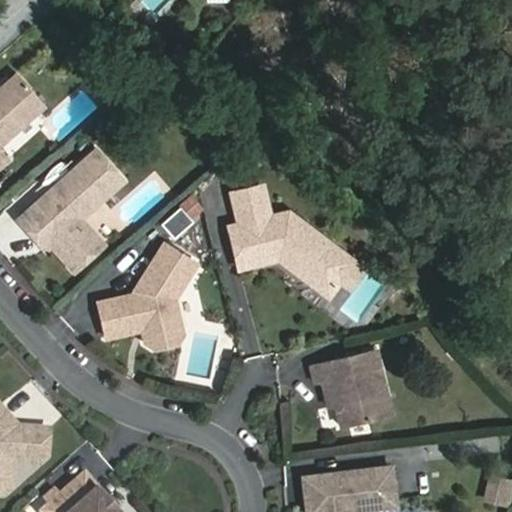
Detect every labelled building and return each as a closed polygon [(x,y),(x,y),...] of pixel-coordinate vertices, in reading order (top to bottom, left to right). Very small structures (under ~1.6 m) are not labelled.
[(90,51),(84,56),(92,65),(98,60),(90,51)] [(16,73),(0,87),(0,165),(9,158),(0,148),(0,144),(45,105),(16,73)] [(119,82),(110,89),(115,95),(124,88),(119,82)] [(135,92),(115,110),(125,121),(145,103),(135,92)] [(123,180),(96,150),(19,219),(38,240),(47,232),(54,240),(50,243),(74,270),(103,244),(80,218),(93,207),(123,180)] [(262,185),(231,193),(239,224),(229,226),(239,268),(279,258),(329,295),(341,279),(353,262),(354,260),(288,212),(270,216),(262,185)] [(179,206),(160,223),(172,236),(191,219),(179,206)] [(93,207),(80,218),(103,244),(116,232),(93,207)] [(47,232),(38,240),(45,248),(50,243),(54,240),(47,232)] [(134,295),(97,304),(106,339),(131,332),(130,328),(140,325),(145,343),(154,348),(177,343),(182,334),(174,298),(196,263),(164,244),(133,292),(134,295)] [(353,262),(341,279),(351,286),(364,269),(353,262)] [(376,349),(310,365),(314,382),(321,380),(326,398),(333,396),(335,405),(340,426),(377,416),(372,397),(386,393),(376,349)] [(386,393),(372,397),(377,416),(391,413),(386,393)] [(333,396),(326,398),(328,406),(335,405),(333,396)] [(0,407),(0,494),(4,495),(13,487),(14,462),(40,463),(47,456),(49,427),(16,425),(0,407)] [(391,466),(304,477),(307,504),(319,502),(320,511),(354,511),(354,509),(396,504),(391,466)] [(56,489),(44,499),(49,504),(56,511),(119,511),(84,473),(61,494),(56,489)] [(511,497),(511,481),(491,476),(486,499),(510,505),(511,497)] [(319,502),(307,504),(308,511),(316,511),(320,511),(319,502)]
